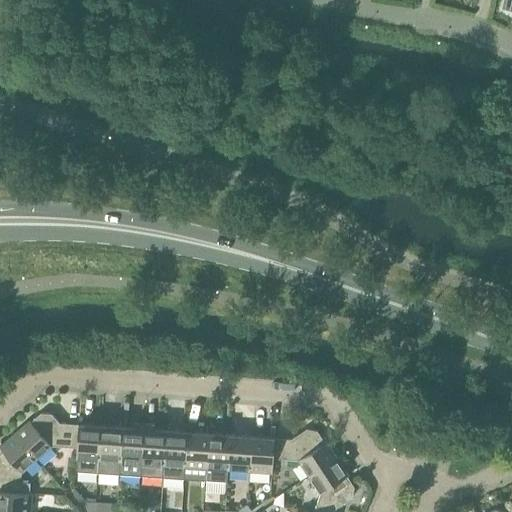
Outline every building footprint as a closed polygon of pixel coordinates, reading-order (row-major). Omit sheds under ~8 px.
[(511,0),(503,0),(502,8),(511,10),(511,0)] [(30,420),(15,433),(37,458),(52,445),(77,447),(78,447),(79,423),(60,422),(52,413),(41,412),(31,421),(30,420)] [(145,423),(135,422),(134,427),(123,427),(120,472),(119,474),(141,475),(145,423)] [(78,470),(98,471),(101,425),(79,423),(78,447),(77,447),(76,459),(77,459),(76,467),(78,470)] [(166,430),(154,429),(155,423),(145,423),(141,475),(162,476),(166,430)] [(123,427),(101,425),(98,471),(120,472),(123,427)] [(291,438),(274,437),(272,457),(273,457),(298,459),(309,476),(337,458),(326,441),(325,441),(317,430),(307,428),(291,438)] [(162,476),(184,477),(187,431),(166,430),(162,476)] [(184,478),(206,479),(209,433),(191,431),(187,431),(184,477),(184,478)] [(21,471),(37,458),(15,433),(0,446),(1,447),(0,447),(0,490),(20,492),(30,492),(30,482),(21,481),(21,471)] [(227,481),(228,469),(230,434),(209,433),(206,479),(227,481)] [(228,469),(250,471),(252,436),(230,434),(228,469)] [(274,437),(252,436),(250,471),(271,472),(272,472),(273,457),(272,457),(274,437)] [(347,475),(348,474),(337,458),(309,476),(320,493),(313,511),(334,511),(336,507),(352,497),(354,486),(347,475)] [(0,490),(0,511),(30,511),(32,492),(30,492),(20,492),(0,490)] [(248,511),(251,510),(247,503),(237,510),(238,511),(248,511)]
